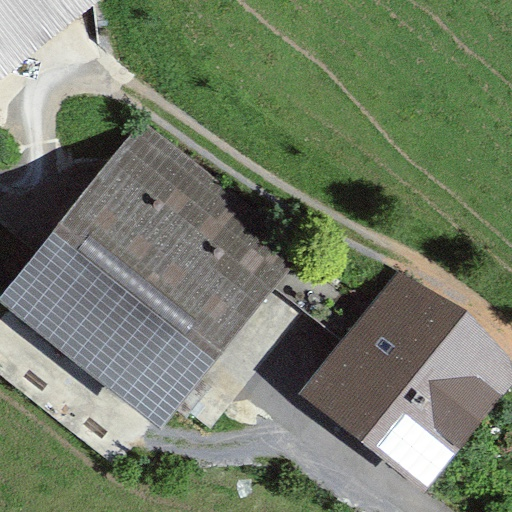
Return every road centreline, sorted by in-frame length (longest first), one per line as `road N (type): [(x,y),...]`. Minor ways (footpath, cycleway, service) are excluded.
road 1 (track): [(511,337),(60,37)]
road 2 (track): [(425,511),(248,404)]
